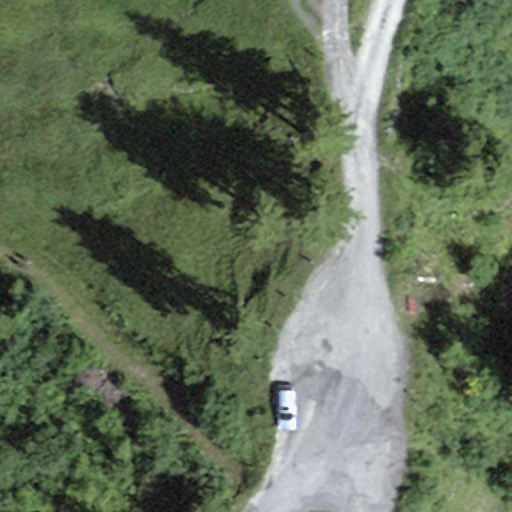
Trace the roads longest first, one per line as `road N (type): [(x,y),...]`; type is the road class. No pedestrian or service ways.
road 1 (track): [(366,398),(366,275),(335,0)]
road 2 (track): [(263,511),(366,398)]
road 3 (track): [(352,123),(391,0)]
